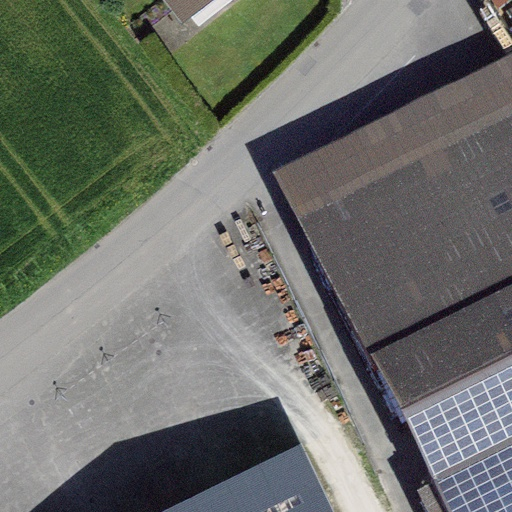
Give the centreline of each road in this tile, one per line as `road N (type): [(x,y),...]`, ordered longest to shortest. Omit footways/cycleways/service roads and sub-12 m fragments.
road 1 (residential): [(407,0),(220,200),(0,362)]
road 2 (unknown): [(359,511),(310,417),(220,200)]
